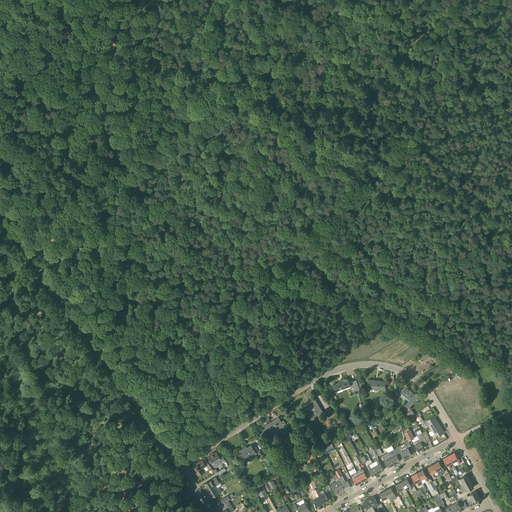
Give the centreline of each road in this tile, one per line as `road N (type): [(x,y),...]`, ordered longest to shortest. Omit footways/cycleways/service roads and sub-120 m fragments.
road 1 (residential): [(457,439),(410,374),(363,364),(317,376),(180,463)]
road 2 (track): [(358,159),(277,255),(179,275),(134,175)]
road 3 (tertiary): [(180,463),(0,212)]
road 4 (track): [(234,106),(510,226)]
road 5 (track): [(234,106),(0,260)]
road 6 (track): [(3,0),(234,106)]
road 7 (track): [(234,106),(363,20),(418,0)]
road 8 (track): [(358,159),(495,0)]
road 9 (track): [(326,44),(511,109)]
road 10 (residential): [(326,511),(457,439)]
